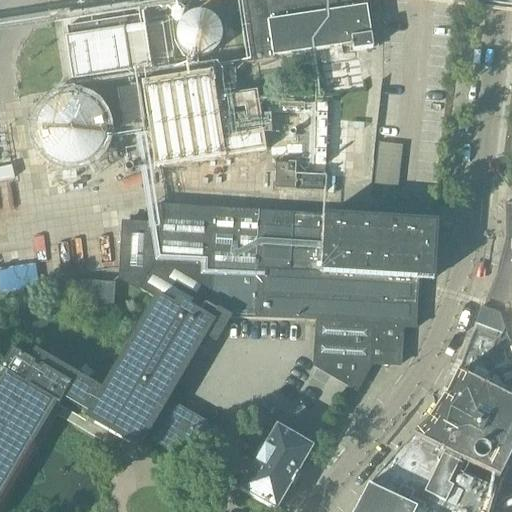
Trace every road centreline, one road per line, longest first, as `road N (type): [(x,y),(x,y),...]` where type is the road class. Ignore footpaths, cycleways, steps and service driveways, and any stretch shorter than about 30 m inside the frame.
road 1 (tertiary): [(317,511),(415,391),(448,317),(472,243),(501,0)]
road 2 (unknown): [(0,64),(23,185),(36,200),(74,206),(123,189)]
